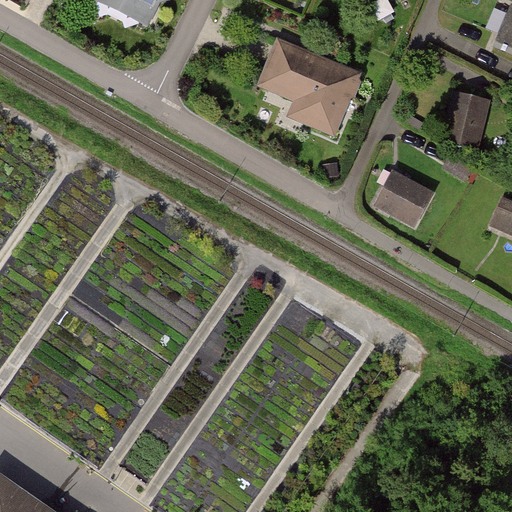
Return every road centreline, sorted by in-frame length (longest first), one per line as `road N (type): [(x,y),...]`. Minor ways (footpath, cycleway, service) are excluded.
road 1 (residential): [(338,212),(432,0)]
road 2 (residential): [(152,106),(338,212)]
road 3 (residential): [(338,212),(511,315)]
road 4 (residential): [(0,18),(152,106)]
